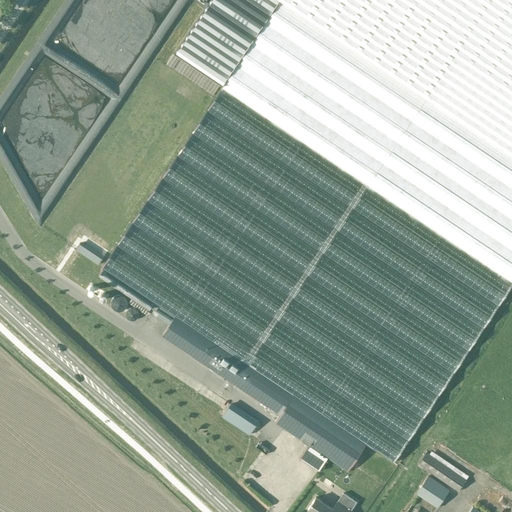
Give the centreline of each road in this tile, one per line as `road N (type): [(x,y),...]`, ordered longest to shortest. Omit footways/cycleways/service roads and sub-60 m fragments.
road 1 (secondary): [(135,424),(0,291)]
road 2 (secondary): [(0,309),(135,424)]
road 3 (secondary): [(229,511),(135,424)]
